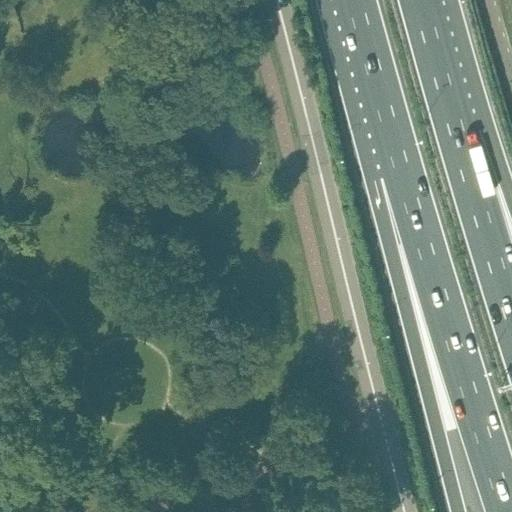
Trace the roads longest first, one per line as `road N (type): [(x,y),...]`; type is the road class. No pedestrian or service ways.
road 1 (tertiary): [(278,0),(380,430)]
road 2 (motorway): [(399,171),(503,511)]
road 3 (motorway): [(399,171),(438,432),(458,511)]
road 4 (unclassified): [(134,511),(354,436)]
road 5 (motorway): [(511,326),(455,135)]
road 6 (motorway): [(356,0),(399,171)]
road 7 (motorway): [(455,135),(421,0)]
road 8 (motorway): [(511,248),(455,135)]
